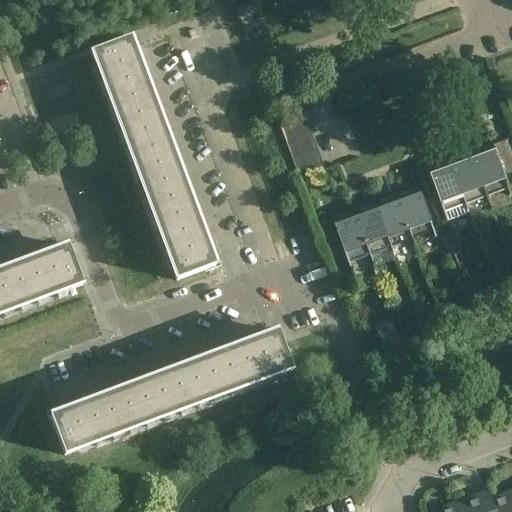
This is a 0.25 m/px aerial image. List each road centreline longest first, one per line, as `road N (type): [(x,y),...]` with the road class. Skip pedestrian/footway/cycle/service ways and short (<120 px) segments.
road 1 (residential): [(0,211),(59,196),(73,209),(111,310),(126,323),(275,276),(333,314)]
road 2 (residential): [(339,153),(318,94),(487,31),(475,0)]
road 3 (residential): [(400,506),(396,490),(511,442)]
